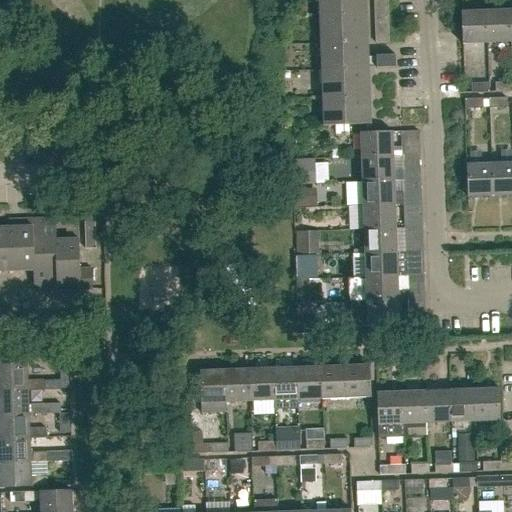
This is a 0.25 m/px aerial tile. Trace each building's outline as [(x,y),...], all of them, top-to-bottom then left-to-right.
[(360,0),(317,0),(322,127),(365,125),(360,0)] [(486,44),(510,43),(509,10),(485,11),(486,44)] [(462,45),(486,44),(485,11),(461,12),(462,45)] [(377,69),(395,68),(395,56),(376,56),(377,69)] [(495,92),(511,91),(511,83),(495,84),(495,92)] [(471,93),(489,92),(488,84),(470,85),(471,93)] [(489,113),(491,113),(506,113),(506,103),(488,103),(489,113)] [(464,114),(482,113),(482,104),(463,104),(464,114)] [(393,132),(360,133),(360,158),(394,157),(394,158),(419,157),(419,147),(393,148),(393,132)] [(395,181),(394,158),(394,157),(360,158),(361,182),(395,181)] [(314,160),(300,160),(292,160),(293,184),(315,183),(314,160)] [(492,197),(511,195),(511,162),(491,164),(492,197)] [(467,198),(492,197),(491,164),(466,165),(467,198)] [(402,181),(420,180),(420,172),(402,172),(402,181)] [(395,181),(361,182),(362,206),(395,205),(421,204),(420,195),(395,196),(395,181)] [(293,191),(293,213),(307,213),(307,191),(293,191)] [(96,249),(94,199),(92,199),(92,200),(84,200),(86,250),(96,249)] [(396,229),(395,205),(362,206),(363,230),(396,229)] [(56,241),(55,229),(78,228),(78,218),(20,220),(21,227),(0,228),(0,272),(33,271),(34,292),(92,290),(92,269),(80,270),(79,240),(56,241)] [(404,229),(421,228),(421,219),(403,220),(404,229)] [(364,254),(397,253),(396,229),(363,230),(364,254)] [(404,253),(423,252),(422,243),(404,244),(404,253)] [(405,276),(405,277),(423,276),(423,267),(423,252),(404,253),(397,253),(364,254),(365,278),(398,277),(405,276)] [(366,302),(399,301),(398,277),(365,278),(366,302)] [(406,301),(424,300),(424,291),(406,292),(406,301)] [(399,301),(366,302),(367,327),(400,326),(400,325),(399,301)] [(407,325),(411,325),(425,325),(425,315),(406,315),(407,324),(407,325)] [(0,390),(28,389),(28,391),(44,390),(44,380),(28,381),(27,364),(0,365),(0,390)] [(344,366),(345,399),(370,398),(369,365),(344,366)] [(321,400),(345,399),(344,366),(320,367),(321,400)] [(298,401),(321,400),(320,367),(296,368),(298,401)] [(298,410),(298,401),(296,368),(272,369),(274,402),(274,410),(298,410)] [(250,403),(274,402),(272,369),(248,370),(250,403)] [(226,403),(250,403),(248,370),(224,371),(226,403)] [(226,412),(226,403),(224,371),(199,371),(201,404),(201,413),(226,412)] [(473,389),(474,422),(499,421),(498,388),(473,389)] [(28,391),(28,389),(0,390),(0,414),(29,413),(29,415),(45,414),(60,414),(61,414),(60,404),(29,405),(28,391)] [(450,423),(474,422),(473,389),(449,390),(450,423)] [(426,424),(450,423),(449,390),(425,391),(426,424)] [(425,391),(401,392),(402,424),(426,424),(425,391)] [(378,438),(403,438),(402,424),(401,392),(376,393),(378,438)] [(0,438),(30,437),(30,439),(46,438),(46,428),(29,429),(29,415),(29,413),(0,414),(0,438)] [(60,414),(60,433),(71,433),(70,414),(61,414),(60,414)] [(30,452),(30,439),(30,437),(0,438),(0,462),(30,462),(30,463),(47,462),(46,452),(30,452)] [(354,448),(372,448),(371,438),(353,439),(354,448)] [(330,449),(348,449),(347,439),(329,440),(330,449)] [(306,450),(324,449),(323,440),(305,441),(306,450)] [(282,451),(300,450),(299,441),(282,442),(282,451)] [(258,452),(276,451),(275,442),(258,443),(258,452)] [(234,453),(252,452),(251,443),(234,443),(234,453)] [(210,454),(228,453),(227,444),(210,444),(210,454)] [(59,451),(47,452),(47,462),(59,462),(59,451)] [(323,465),(341,464),(341,455),(323,456),(323,465)] [(299,466),(317,465),(317,456),(299,457),(299,466)] [(275,467),(293,466),(293,457),(275,457),(275,467)] [(252,468),(269,467),(269,458),(251,458),(252,468)] [(31,476),(30,463),(30,462),(0,462),(0,487),(31,486),(31,487),(47,486),(47,476),(31,476)] [(483,472),(501,472),(500,462),(482,463),(483,472)] [(459,473),(477,472),(476,463),(458,464),(459,473)] [(435,474),(453,473),(452,464),(434,464),(435,474)] [(387,475),(405,475),(404,465),(386,466),(387,475)] [(411,474),(429,474),(428,465),(410,465),(411,474)] [(452,488),(470,488),(470,478),(452,479),(452,488)] [(476,488),(494,487),(494,478),(476,478),(476,488)] [(428,489),(446,489),(446,479),(428,480),(428,489)] [(404,490),(422,490),(422,480),(404,481),(404,490)] [(380,482),(380,491),(398,490),(398,481),(380,482)] [(374,482),(356,483),(356,492),(374,491),(374,482)] [(40,511),(72,511),(72,491),(41,492),(23,492),(24,502),(40,502),(40,511)] [(496,510),(496,493),(471,494),(471,510),(496,510)]
